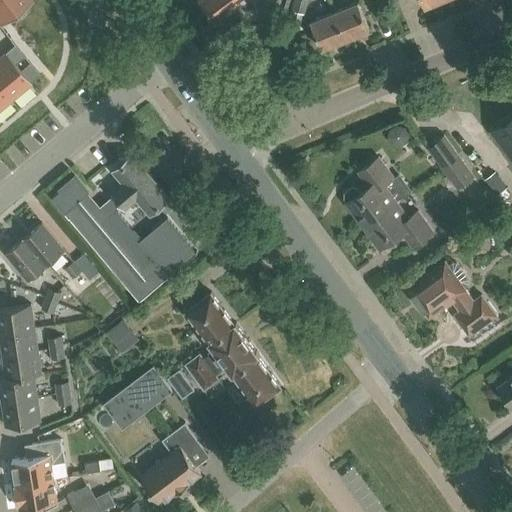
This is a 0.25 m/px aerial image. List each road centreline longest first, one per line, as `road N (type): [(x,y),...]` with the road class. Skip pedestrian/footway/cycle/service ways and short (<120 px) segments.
road 1 (unclassified): [(392,373),(236,153)]
road 2 (unclassified): [(288,124),(511,33)]
road 3 (residential): [(167,64),(0,199)]
road 4 (unclassified): [(494,511),(392,373)]
road 5 (residential): [(288,124),(264,34),(273,0)]
